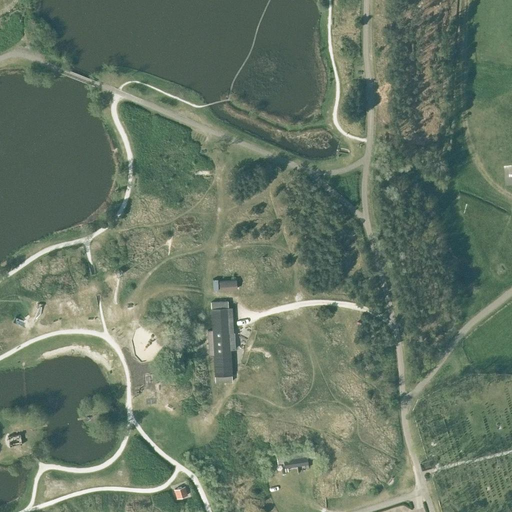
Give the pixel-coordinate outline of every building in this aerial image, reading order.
[(236,289),(235,281),(219,282),(219,290),(236,289)] [(229,333),(227,303),(211,304),(212,329),(206,329),(208,354),(213,353),(215,380),(231,379),(230,350),(235,350),(234,333),(229,333)] [(294,454),(296,466),(305,464),(305,466),(308,466),(307,464),(308,464),(307,459),(314,458),(313,451),(294,454)] [(287,467),(296,466),(294,454),(276,456),(277,463),(283,462),(284,467),(284,470),(287,469),(287,467)] [(433,467),(431,460),(427,461),(420,463),(422,470),(433,467)] [(176,499),(187,495),(184,486),(173,489),(176,499)]
